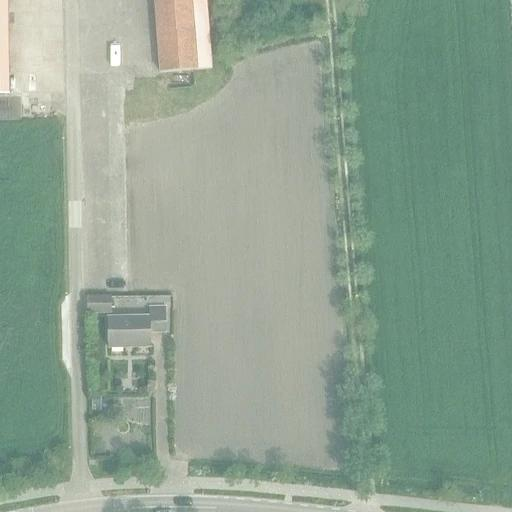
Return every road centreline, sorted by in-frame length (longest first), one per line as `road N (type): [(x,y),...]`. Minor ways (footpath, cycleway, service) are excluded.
road 1 (residential): [(81,511),(74,121)]
road 2 (secondary): [(96,511),(238,511)]
